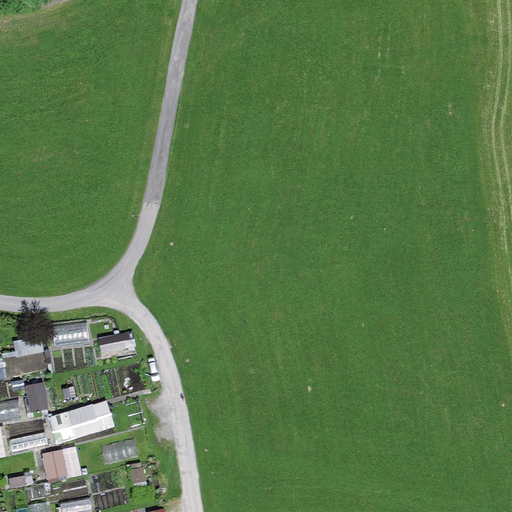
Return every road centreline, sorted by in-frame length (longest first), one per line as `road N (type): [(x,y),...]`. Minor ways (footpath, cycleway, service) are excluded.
road 1 (track): [(194,0),(133,263),(107,296),(62,307),(0,303)]
road 2 (track): [(107,296),(146,321),(169,359),(198,511)]
